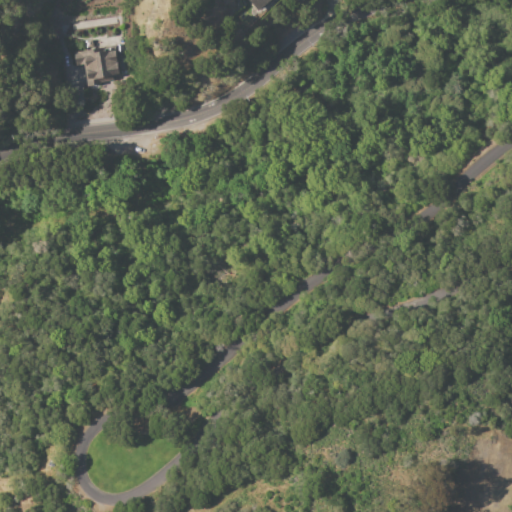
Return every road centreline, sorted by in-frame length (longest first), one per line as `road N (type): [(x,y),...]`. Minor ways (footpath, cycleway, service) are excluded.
road 1 (residential): [(511,151),(447,206),(273,311),(201,382),(117,418),(87,447),(83,483),(99,499),(127,498),(172,472),(254,383),(340,332),(448,291),(511,282)]
road 2 (secondary): [(413,0),(309,43),(207,123),(0,158)]
